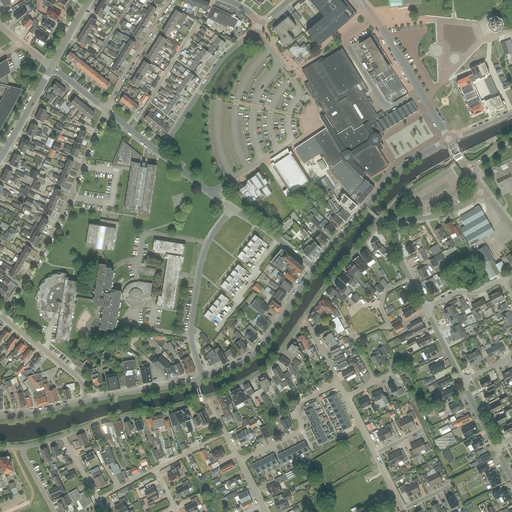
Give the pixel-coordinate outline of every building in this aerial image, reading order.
[(55,5),(47,1),(46,0),(43,5),(50,9),(48,14),(58,20),(61,13),(53,8),(55,5)] [(196,6),(197,0),(190,0),(190,4),(188,3),(187,8),(189,9),(190,4),(194,5),(196,6)] [(201,8),(204,1),(201,0),(197,0),(196,6),(194,5),(193,10),(195,11),(196,6),(200,7),(201,8)] [(301,0),(293,7),(296,9),(306,1),(304,0),(301,0)] [(309,0),(324,17),(307,31),(319,46),(357,14),(345,0),(343,0),(342,2),(340,0),(309,0)] [(388,0),(389,7),(398,6),(398,9),(398,8),(407,7),(407,4),(421,2),(420,0),(388,0)] [(107,13),(108,11),(105,9),(107,5),(108,5),(102,1),(99,7),(104,10),(103,11),(107,13)] [(201,8),(200,7),(199,12),(201,13),(202,8),(208,10),(210,3),(204,1),(201,8)] [(22,2),(11,8),(13,11),(24,4),(22,2)] [(148,12),(153,15),(157,9),(152,6),(152,5),(149,3),(147,5),(151,7),(148,11),(148,12)] [(13,15),(17,20),(27,12),(23,7),(13,15)] [(107,13),(103,11),(104,10),(99,7),(95,13),(100,16),(100,17),(103,19),(105,17),(107,13)] [(238,20),(239,19),(231,15),(230,14),(229,14),(227,13),(226,12),(226,13),(224,12),(223,11),(222,11),(219,9),(218,8),(217,9),(214,7),(208,19),(206,23),(212,26),(214,22),(226,27),(227,25),(234,28),(234,29),(236,25),(239,26),(240,26),(241,23),(241,22),(238,20)] [(148,12),(148,11),(144,8),(142,12),(140,10),(138,13),(141,15),(145,17),(144,17),(150,21),(153,15),(148,12)] [(182,15),(186,17),(187,15),(183,13),(183,14),(176,10),(173,16),(180,19),(180,18),(182,15)] [(292,14),(298,21),(302,18),(296,11),(292,14)] [(52,32),(56,25),(48,20),(49,18),(44,15),(42,19),(45,20),(42,26),(52,32)] [(144,17),(145,17),(141,15),(140,17),(143,19),(141,23),(146,26),(150,21),(144,17)] [(184,21),(180,18),(180,19),(173,16),(170,21),(176,25),(177,24),(179,20),(183,23),(184,21)] [(34,26),(38,22),(35,19),(33,21),(28,17),(21,24),(27,29),(32,24),(34,26)] [(96,29),(98,27),(95,25),(97,21),(92,17),(88,23),(94,27),(93,27),(96,29)] [(141,23),(132,17),(131,20),(136,23),(140,25),(137,28),(137,29),(142,32),(146,26),(141,23)] [(274,29),(282,39),(279,41),(285,47),(294,40),(288,32),(296,25),(289,17),(276,27),(276,26),(273,28),(274,29)] [(124,29),(128,22),(124,20),(123,19),(120,24),(122,26),(122,27),(124,29)] [(499,22),(495,20),(491,21),(489,25),(491,29),(494,31),(498,29),(500,25),(499,22)] [(170,21),(166,26),(173,30),(173,29),(175,26),(179,28),(180,26),(177,24),(176,25),(170,21)] [(91,31),(93,27),(94,27),(88,23),(85,29),(90,32),(90,33),(93,35),(94,33),(91,31)] [(142,32),(137,29),(137,28),(132,25),(130,28),(135,32),(133,35),(139,38),(142,32)] [(166,26),(163,32),(169,36),(172,31),(176,33),(177,31),(173,29),(173,30),(166,26)] [(45,43),(49,36),(39,30),(40,29),(37,28),(33,33),(37,35),(35,37),(45,43)] [(87,37),(90,33),(90,32),(85,29),(81,35),(86,38),(86,39),(91,42),(92,40),(87,37)] [(116,30),(113,35),(118,39),(121,34),(116,30)] [(216,33),(214,36),(217,38),(215,41),(223,47),(226,42),(219,37),(219,36),(216,33)] [(358,42),(352,46),(356,53),(359,51),(363,59),(366,57),(377,76),(392,67),(371,34),(362,39),(363,41),(359,44),(358,42)] [(91,42),(86,39),(86,38),(81,35),(77,41),(83,44),(82,45),(86,47),(87,44),(91,46),(93,44),(91,42)] [(131,39),(127,36),(125,35),(123,38),(129,42),(127,45),(132,48),(136,42),(131,39)] [(160,36),(157,41),(164,45),(164,44),(166,41),(170,43),(171,41),(167,39),(167,40),(160,36)] [(212,38),(211,40),(214,43),(212,45),(211,46),(219,52),(223,47),(215,41),(212,38)] [(160,50),(161,50),(161,49),(163,46),(167,48),(168,46),(164,44),(164,45),(157,41),(154,46),(160,50)] [(509,53),(505,41),(500,43),(505,55),(507,54),(508,57),(507,58),(508,60),(511,58),(509,53)] [(127,45),(124,42),(122,45),(126,47),(124,50),(123,51),(128,54),(132,48),(127,45)] [(209,43),(207,45),(210,47),(208,51),(211,54),(215,57),(219,52),(211,46),(212,45),(209,43)] [(300,47),(296,43),(288,50),(295,58),(293,60),(294,62),(297,61),(298,63),(314,49),(309,44),(306,46),(304,44),(300,47)] [(157,55),(158,54),(159,52),(163,54),(164,52),(161,50),(160,50),(154,46),(151,51),(157,55)] [(71,52),(67,57),(72,61),(76,56),(75,55),(72,53),(74,50),(72,48),(70,51),(71,52)] [(123,51),(124,50),(120,48),(119,50),(122,53),(120,56),(120,57),(125,60),(128,54),(123,51)] [(198,49),(197,51),(200,53),(208,58),(211,54),(208,51),(204,48),(201,51),(198,49)] [(310,68),(304,72),(310,81),(311,80),(314,85),(308,88),(325,116),(326,115),(328,118),(329,120),(328,121),(331,126),(337,134),(350,126),(353,130),(363,125),(362,123),(366,120),(370,126),(374,123),(381,133),(418,111),(412,101),(385,117),(382,112),(376,115),(371,106),(373,104),(369,98),(367,100),(364,94),(369,92),(342,48),(332,54),(324,59),(310,68)] [(117,54),(112,51),(110,50),(108,54),(115,58),(114,60),(116,62),(116,63),(121,66),(125,60),(120,57),(120,56),(117,54)] [(151,51),(147,57),(153,61),(156,56),(160,59),(161,57),(158,54),(157,55),(151,51)] [(76,56),(72,61),(76,65),(81,60),(80,59),(77,57),(79,54),(77,52),(75,55),(76,56)] [(195,54),(193,56),(196,58),(197,57),(205,63),(208,58),(200,53),(198,56),(195,54)] [(111,62),(113,60),(103,54),(99,59),(103,61),(105,59),(111,62)] [(81,60),(76,65),(81,69),(85,64),(85,63),(82,61),(84,58),(82,56),(80,59),(81,60)] [(191,58),(190,60),(193,63),(193,62),(201,68),(205,63),(197,57),(196,58),(194,61),(191,58)] [(85,64),(81,69),(86,73),(90,68),(90,67),(87,65),(89,62),(87,60),(85,63),(85,64)] [(116,62),(114,60),(113,60),(111,62),(112,63),(110,66),(113,68),(112,69),(117,72),(121,66),(116,63),(116,62)] [(155,66),(151,64),(151,65),(144,61),(141,66),(148,70),(148,69),(152,72),(154,68),(155,66)] [(188,63),(186,65),(190,67),(197,72),(201,68),(193,62),(193,63),(191,65),(188,63)] [(468,76),(457,81),(473,116),(484,111),(472,83),(476,81),(476,80),(489,73),(484,62),(470,69),(473,74),(468,76)] [(4,63),(0,65),(0,76),(8,71),(4,63)] [(90,68),(86,73),(91,77),(95,72),(94,71),(91,69),(94,66),(92,64),(90,67),(90,68)] [(151,74),(152,72),(148,69),(148,70),(141,66),(138,72),(144,76),(145,75),(147,71),(151,74)] [(408,94),(392,67),(381,73),(398,100),(408,94)] [(95,72),(91,77),(96,81),(100,76),(99,75),(96,73),(99,69),(97,68),(94,71),(95,72)] [(187,69),(186,71),(189,73),(187,76),(186,77),(194,82),(198,78),(190,72),(191,71),(187,69)] [(105,80),(104,79),(101,77),(104,73),(102,72),(99,75),(100,76),(96,81),(101,85),(105,80)] [(149,77),(145,75),(144,76),(138,72),(134,77),(141,81),(141,80),(145,82),(149,77)] [(0,84),(10,87),(14,88),(14,87),(7,86),(8,85),(8,84),(8,82),(8,81),(8,80),(8,79),(7,78),(7,77),(6,76),(6,75),(7,74),(0,78),(0,84)] [(184,74),(182,76),(185,78),(183,81),(191,87),(194,82),(186,77),(187,76),(184,74)] [(105,80),(101,85),(106,89),(110,84),(106,80),(109,77),(107,76),(104,79),(105,80)] [(145,82),(141,80),(141,81),(134,77),(131,83),(137,87),(140,82),(144,84),(145,82)] [(180,78),(179,81),(182,83),(180,85),(179,86),(187,92),(191,87),(183,81),(180,78)] [(47,103),(61,86),(56,82),(51,88),(54,90),(49,95),(48,94),(45,97),(50,100),(47,103)] [(152,87),(148,84),(147,83),(142,91),(147,94),(152,87)] [(177,83),(175,85),(179,88),(176,91),(178,93),(178,92),(184,97),(184,96),(187,92),(179,86),(180,85),(177,83)] [(10,87),(0,84),(0,94),(1,96),(3,97),(7,91),(5,90),(5,89),(5,87),(9,88),(10,87)] [(61,96),(61,95),(66,90),(61,86),(47,103),(49,105),(58,94),(61,96)] [(10,89),(5,98),(13,103),(18,94),(10,89)] [(124,95),(120,100),(125,104),(130,98),(129,98),(126,95),(128,92),(126,91),(124,94),(124,95)] [(172,93),(171,95),(174,97),(175,97),(182,103),(186,98),(184,96),(184,97),(178,92),(178,93),(176,95),(172,93)] [(130,98),(125,104),(130,108),(135,102),(134,102),(131,99),(133,96),(131,95),(129,98),(130,98)] [(504,106),(499,95),(485,102),(490,113),(496,110),(497,110),(498,110),(498,109),(504,106)] [(55,107),(57,104),(61,99),(59,97),(52,105),(55,107)] [(70,103),(67,106),(69,107),(71,104),(74,107),(75,107),(80,101),(75,97),(70,103)] [(169,98),(167,100),(171,102),(171,101),(179,107),(182,103),(175,97),(174,97),(172,100),(169,98)] [(5,98),(0,106),(8,111),(13,103),(5,98)] [(135,102),(130,108),(135,112),(140,106),(136,103),(138,100),(136,99),(134,102),(135,102)] [(74,107),(72,110),(74,111),(76,108),(79,111),(80,111),(85,105),(80,101),(75,107),(74,107)] [(165,102),(164,104),(167,107),(168,106),(175,112),(179,107),(171,101),(171,102),(169,105),(165,102)] [(79,111),(77,114),(78,115),(81,112),(84,115),(85,115),(90,109),(85,105),(80,111),(79,111)] [(0,106),(0,117),(4,119),(8,111),(0,106)] [(162,107),(160,109),(164,112),(164,111),(172,117),(175,112),(168,106),(167,107),(165,109),(162,107)] [(150,111),(145,118),(149,122),(155,115),(154,114),(152,112),(154,109),(152,107),(149,111),(150,111)] [(40,108),(38,114),(47,118),(48,118),(49,115),(45,114),(47,111),(40,108)] [(84,115),(82,118),(83,119),(86,116),(90,119),(95,113),(90,109),(85,115),(84,115)] [(155,115),(149,122),(154,126),(160,118),(159,118),(156,116),(159,113),(157,111),(154,114),(155,115)] [(38,114),(35,119),(42,122),(43,119),(46,121),(46,120),(47,118),(38,114)] [(160,118),(154,126),(158,129),(164,122),(163,121),(161,119),(163,116),(161,115),(159,118),(160,118)] [(394,152),(397,158),(435,136),(425,117),(389,137),(392,141),(397,150),(394,152)] [(164,122),(158,129),(163,133),(169,126),(165,123),(168,120),(166,118),(163,121),(164,122)] [(330,126),(295,149),(304,164),(319,155),(322,158),(323,157),(330,169),(329,170),(340,184),(350,196),(365,180),(362,176),(365,173),(371,177),(385,169),(389,166),(388,166),(385,161),(386,161),(385,160),(382,155),(381,154),(378,149),(382,147),(382,146),(383,147),(383,146),(381,143),(382,139),(384,137),(381,133),(374,123),(370,126),(366,120),(362,123),(363,125),(353,130),(350,126),(337,134),(331,126),(330,126)] [(32,123),(29,129),(39,133),(40,133),(42,134),(45,136),(49,128),(44,125),(41,131),(37,129),(38,126),(32,123)] [(59,132),(62,125),(59,123),(56,128),(55,127),(53,129),(59,132)] [(78,136),(84,138),(86,132),(81,130),(81,129),(78,127),(76,130),(80,132),(79,135),(78,136)] [(29,129),(27,134),(33,137),(34,135),(38,136),(39,133),(29,129)] [(78,136),(79,135),(75,133),(74,136),(77,138),(76,141),(76,142),(81,144),(84,138),(78,136)] [(48,137),(45,144),(50,147),(54,140),(48,137)] [(23,138),(20,144),(30,148),(34,150),(36,147),(31,145),(28,144),(29,141),(23,138)] [(76,141),(72,139),(69,138),(68,142),(75,144),(73,148),(78,150),(81,144),(76,142),(76,141)] [(115,156),(112,165),(119,166),(131,168),(131,172),(132,172),(132,175),(130,174),(129,181),(131,182),(130,184),(129,184),(128,191),(129,191),(129,194),(127,193),(126,200),(128,201),(127,203),(126,203),(125,210),(131,211),(139,212),(149,213),(150,207),(149,206),(149,204),(150,204),(152,197),(150,197),(150,194),(152,194),(153,188),(151,187),(152,185),(153,185),(154,178),(153,178),(153,175),(155,175),(156,169),(154,168),(155,165),(148,164),(147,168),(145,167),(146,163),(143,162),(142,167),(140,167),(142,157),(143,157),(122,141),(115,156)] [(61,145),(55,142),(52,148),(58,151),(61,145)] [(20,144),(18,149),(25,152),(26,149),(29,151),(30,148),(20,144)] [(73,148),(66,144),(64,148),(72,151),(70,154),(76,157),(78,150),(73,148)] [(52,158),(56,151),(51,149),(47,156),(52,158)] [(271,164),(272,167),(287,189),(282,192),(286,198),(310,183),(292,154),(290,151),(271,164)] [(14,154),(12,159),(21,163),(22,161),(20,159),(21,157),(14,154)] [(66,165),(71,168),(74,161),(68,159),(69,158),(65,157),(64,159),(67,161),(66,164),(66,165)] [(12,159),(9,165),(18,169),(19,165),(21,166),(22,164),(21,163),(12,159)] [(66,164),(60,162),(58,165),(64,168),(63,171),(69,174),(71,168),(66,165),(66,164)] [(6,168),(3,174),(13,178),(14,176),(11,175),(12,171),(6,168)] [(63,171),(59,169),(58,171),(62,173),(61,177),(60,177),(66,180),(69,174),(63,171)] [(38,177),(45,179),(46,176),(43,175),(45,171),(41,170),(38,177)] [(271,194),(271,193),(269,189),(270,189),(267,185),(266,186),(265,185),(268,183),(265,178),(264,179),(259,173),(258,172),(250,178),(250,179),(241,185),(240,184),(237,186),(239,190),(236,192),(240,198),(243,196),(247,202),(247,201),(249,204),(248,204),(249,206),(252,204),(252,203),(256,200),(255,199),(262,194),(264,197),(266,198),(268,196),(268,195),(269,195),(271,194)] [(3,174),(1,180),(7,182),(8,180),(11,181),(13,178),(3,174)] [(54,174),(53,177),(56,178),(56,177),(60,179),(58,184),(63,186),(66,180),(60,177),(61,177),(54,174)] [(353,194),(350,197),(353,200),(355,200),(360,205),(375,188),(366,180),(353,194)] [(34,182),(31,188),(38,191),(41,185),(36,183),(34,182)] [(2,190),(3,186),(0,184),(0,191),(1,192),(7,195),(9,196),(10,194),(2,190)] [(59,197),(61,191),(56,188),(52,186),(51,188),(55,190),(53,194),(53,195),(59,197)] [(53,195),(53,194),(49,192),(48,195),(52,196),(50,200),(50,201),(56,203),(59,197),(53,195)] [(321,195),(324,200),(325,199),(326,200),(329,198),(328,197),(329,197),(325,192),(321,195)] [(344,194),(338,201),(339,203),(352,214),(354,211),(354,212),(356,209),(358,206),(344,194)] [(27,198),(24,204),(30,207),(33,202),(27,198)] [(50,201),(50,200),(47,199),(46,201),(49,203),(48,207),(53,210),(56,203),(50,201)] [(330,202),(329,203),(331,206),(337,214),(346,222),(352,215),(342,206),(340,208),(337,204),(335,206),(331,200),(329,201),(330,202)] [(48,207),(42,204),(40,207),(46,210),(45,214),(50,216),(53,210),(48,207)] [(465,226),(460,228),(470,246),(494,232),(479,206),(460,217),(465,226)] [(1,207),(0,208),(0,210),(14,217),(15,215),(1,207)] [(330,220),(332,223),(337,228),(342,222),(332,212),(330,214),(333,217),(330,220)] [(40,215),(39,217),(38,217),(36,220),(37,221),(38,221),(40,223),(45,227),(48,221),(43,218),(44,217),(40,215)] [(321,225),(318,222),(313,217),(310,220),(320,230),(323,228),(330,235),(336,230),(326,220),(321,225)] [(67,274),(61,273),(61,274),(58,274),(52,275),(52,276),(50,278),(49,277),(44,280),(45,281),(43,283),(43,282),(39,287),(40,288),(39,291),(38,290),(36,296),(38,296),(38,299),(37,299),(37,305),(38,305),(39,307),(38,308),(41,313),(42,313),(44,315),(43,315),(47,320),(48,319),(50,320),(50,321),(50,322),(55,312),(60,314),(56,342),(58,342),(58,340),(68,341),(75,300),(94,303),(93,304),(100,305),(104,305),(100,329),(107,330),(107,328),(113,329),(114,327),(116,327),(120,301),(124,300),(124,301),(125,303),(126,304),(128,306),(129,307),(131,307),(132,308),(134,309),(136,309),(137,309),(139,308),(141,308),(142,307),(144,306),(145,305),(146,304),(147,302),(148,300),(157,303),(157,304),(156,305),(156,306),(157,304),(160,306),(160,307),(173,309),(179,271),(181,264),(182,257),(185,244),(154,240),(152,252),(166,254),(165,259),(165,258),(168,259),(162,296),(159,295),(158,298),(150,296),(152,284),(143,283),(143,280),(140,280),(140,282),(138,282),(138,283),(136,283),(134,283),(132,283),(131,284),(129,285),(128,286),(127,287),(126,288),(125,290),(124,291),(123,294),(121,293),(122,291),(115,290),(115,292),(111,291),(114,271),(112,270),(112,268),(108,267),(109,265),(102,252),(102,249),(112,251),(116,228),(118,229),(119,222),(104,220),(104,223),(100,222),(99,225),(89,224),(86,246),(100,249),(99,252),(106,265),(100,264),(94,300),(75,297),(78,282),(68,280),(69,278),(66,277),(67,274)] [(6,230),(9,225),(1,221),(0,223),(0,226),(4,229),(6,230)] [(40,223),(38,221),(37,221),(35,223),(33,227),(36,229),(41,232),(45,227),(40,223)] [(458,237),(462,234),(454,221),(452,223),(451,222),(445,225),(449,231),(448,231),(451,235),(455,233),(458,237)] [(36,229),(33,227),(29,224),(28,227),(31,229),(29,232),(33,235),(38,238),(41,232),(36,229)] [(440,241),(447,237),(441,227),(436,230),(439,237),(439,238),(440,241)] [(29,232),(23,229),(22,232),(25,234),(25,235),(31,238),(29,241),(34,244),(38,238),(33,235),(29,232)] [(318,245),(311,238),(304,229),(300,231),(306,238),(307,238),(308,237),(309,238),(308,239),(309,240),(306,242),(306,243),(301,249),(303,251),(303,252),(311,260),(321,249),(318,245)] [(8,242),(12,235),(7,231),(3,238),(8,242)] [(322,245),(327,240),(320,233),(317,237),(314,234),(311,238),(318,245),(320,243),(322,245)] [(251,240),(259,247),(263,241),(255,235),(251,240)] [(449,249),(450,249),(452,253),(457,250),(450,239),(445,242),(449,249)] [(246,246),(254,252),(259,247),(251,240),(246,246)] [(380,244),(378,241),(372,244),(376,251),(379,249),(383,255),(387,252),(386,249),(385,250),(383,246),(382,247),(381,244),(380,244)] [(23,251),(28,254),(31,249),(27,246),(27,245),(23,243),(22,245),(25,247),(23,251)] [(410,254),(418,249),(416,245),(413,247),(411,244),(405,248),(410,254)] [(242,251),(250,258),(254,252),(246,246),(242,251)] [(23,251),(20,249),(17,248),(16,250),(22,253),(20,256),(19,257),(24,260),(28,254),(23,251)] [(429,260),(423,248),(418,250),(424,262),(429,260)] [(291,270),(296,275),(299,272),(303,266),(302,265),(302,264),(302,263),(301,262),(300,262),(300,263),(296,261),(297,260),(297,259),(296,258),(295,258),(294,259),(291,257),(292,256),(292,255),(291,254),(290,254),(289,255),(288,254),(286,252),(287,251),(285,250),(284,251),(282,249),(273,260),(271,263),(277,267),(279,265),(288,273),(291,270)] [(496,276),(492,269),(488,262),(494,258),(489,249),(483,252),(481,249),(478,251),(485,263),(482,265),(487,274),(489,278),(490,279),(492,278),(496,276)] [(367,263),(373,259),(367,250),(361,254),(367,263)] [(250,258),(242,251),(237,257),(245,263),(250,258)] [(19,257),(20,256),(16,254),(15,257),(18,259),(16,262),(16,263),(21,266),(24,260),(19,257)] [(362,261),(358,256),(353,260),(362,272),(364,275),(367,273),(365,270),(368,268),(363,260),(362,261)] [(439,264),(435,257),(430,260),(433,267),(439,264)] [(16,263),(16,262),(13,260),(11,263),(15,265),(13,268),(12,269),(17,272),(21,266),(16,263)] [(0,265),(1,265),(6,270),(6,269),(10,271),(8,275),(14,278),(17,272),(12,269),(13,268),(3,262),(0,261),(0,265)] [(495,265),(500,273),(506,270),(501,261),(495,265)] [(352,276),(359,269),(352,263),(345,270),(352,276)] [(234,270),(242,276),(246,271),(238,264),(234,270)] [(426,270),(429,269),(427,266),(425,267),(424,267),(418,270),(422,279),(429,275),(426,270)] [(280,273),(275,269),(272,274),(280,280),(278,284),(280,286),(289,292),(293,286),(284,280),(287,277),(281,272),(280,273)] [(229,275),(237,282),(242,276),(234,270),(229,275)] [(298,276),(296,275),(291,270),(288,273),(286,276),(293,282),(294,281),(295,281),(296,280),(296,279),(298,276)] [(345,284),(347,283),(349,285),(354,280),(347,274),(346,275),(344,273),(339,278),(340,279),(345,284)] [(225,281),(233,287),(237,282),(229,275),(225,281)] [(431,295),(437,291),(434,285),(436,284),(433,278),(426,281),(428,284),(426,285),(427,288),(428,288),(431,295)] [(346,285),(345,284),(340,279),(335,284),(337,286),(336,288),(342,294),(347,290),(344,287),(346,285)] [(383,287),(387,284),(384,279),(379,281),(383,287)] [(233,287),(225,281),(221,286),(228,293),(233,287)] [(276,290),(279,286),(272,281),(269,284),(276,290)] [(5,283),(0,289),(0,292),(3,295),(8,290),(6,288),(8,285),(5,283)] [(259,293),(263,288),(256,283),(253,288),(259,293)] [(372,296),(376,292),(367,283),(365,285),(369,288),(366,291),(372,296)] [(379,293),(383,290),(378,284),(374,288),(379,293)] [(287,295),(279,289),(276,293),(267,287),(265,290),(282,302),(287,295)] [(332,297),(335,293),(336,294),(338,299),(341,298),(339,293),(331,287),(326,293),(332,297)] [(402,289),(395,293),(398,299),(401,298),(404,304),(412,300),(407,291),(403,293),(402,289)] [(494,294),(498,302),(504,299),(500,291),(494,294)] [(217,299),(225,306),(230,300),(222,294),(217,299)] [(493,304),(498,302),(494,294),(488,297),(491,301),(488,302),(492,310),(495,308),(493,304)] [(267,312),(270,308),(263,303),(264,302),(257,297),(251,306),(263,315),(266,311),(267,312)] [(336,309),(332,306),(331,305),(332,303),(329,300),(328,300),(324,297),(321,302),(334,311),(336,309)] [(213,305),(221,311),(225,306),(217,299),(213,305)] [(455,308),(453,305),(458,302),(456,299),(448,303),(450,306),(443,309),(445,312),(443,313),(445,316),(456,310),(459,309),(458,309),(460,308),(459,305),(455,308)] [(492,310),(488,302),(485,304),(483,299),(477,302),(481,310),(484,309),(485,311),(488,309),(491,308),(492,310)] [(282,307),(273,301),(270,307),(278,313),(282,307)] [(336,313),(329,308),(320,301),(314,309),(315,310),(323,316),(327,311),(333,315),(331,316),(332,316),(328,318),(330,321),(338,316),(336,313)] [(476,320),(479,319),(481,317),(478,312),(481,310),(477,302),(472,305),(474,310),(471,311),(476,320)] [(248,306),(245,303),(238,311),(241,314),(244,311),(243,310),(245,308),(246,309),(248,306)] [(406,318),(411,315),(417,312),(413,304),(402,310),(406,318)] [(208,310),(216,317),(221,311),(213,305),(208,310)] [(391,305),(385,309),(388,314),(394,310),(391,305)] [(503,310),(499,312),(496,314),(498,319),(502,317),(504,320),(511,316),(511,314),(510,310),(508,308),(505,310),(503,310)] [(315,310),(314,309),(310,316),(314,319),(313,320),(314,322),(316,323),(318,321),(320,323),(325,318),(324,317),(323,316),(315,310)] [(216,317),(208,310),(204,316),(212,322),(216,317)] [(457,321),(466,317),(464,314),(459,316),(456,310),(445,316),(446,319),(448,319),(449,321),(456,318),(457,321)] [(267,323),(268,322),(268,321),(264,319),(265,318),(262,316),(256,324),(263,329),(268,323),(267,323)] [(342,325),(338,316),(330,321),(334,329),(336,332),(337,334),(345,330),(342,325)] [(452,335),(463,329),(460,323),(467,320),(466,317),(457,321),(459,324),(451,328),(452,331),(450,332),(452,335)] [(401,319),(391,323),(393,327),(403,323),(401,319)] [(409,331),(423,324),(421,319),(410,324),(411,326),(407,328),(409,331)] [(324,322),(322,324),(318,327),(320,329),(318,330),(321,334),(329,328),(324,322)] [(252,343),(258,337),(253,332),(255,330),(250,325),(246,329),(249,331),(245,336),(252,343)] [(401,343),(406,340),(407,338),(415,334),(416,335),(426,330),(424,325),(409,332),(398,338),(401,343)] [(465,340),(470,337),(468,334),(466,335),(463,329),(452,335),(453,338),(455,337),(457,340),(463,337),(465,340)] [(0,342),(2,340),(3,342),(10,334),(5,330),(0,335),(0,342)] [(241,352),(247,347),(240,340),(243,337),(237,331),(233,334),(239,341),(235,344),(241,352)] [(209,344),(211,342),(207,339),(208,338),(202,333),(200,335),(209,344)] [(325,343),(334,338),(332,334),(331,333),(330,333),(327,335),(328,335),(323,338),(325,343)] [(313,347),(311,348),(310,347),(311,346),(305,334),(300,336),(299,336),(298,337),(297,338),(303,351),(305,349),(308,355),(316,352),(313,347)] [(9,351),(17,340),(12,336),(7,343),(8,345),(5,348),(9,351)] [(423,338),(416,341),(415,339),(407,343),(408,347),(416,343),(419,348),(429,344),(428,343),(432,341),(429,336),(424,338),(423,338)] [(342,344),(340,341),(339,338),(337,339),(336,337),(334,338),(325,343),(328,348),(336,344),(337,346),(342,344)] [(504,347),(507,346),(503,339),(499,341),(500,343),(496,345),(500,354),(506,351),(504,347)] [(170,342),(166,344),(170,353),(174,351),(170,342)] [(301,359),(303,356),(302,354),(300,352),(301,351),(299,350),(300,349),(299,348),(299,347),(297,346),(297,345),(297,344),(297,343),(296,342),(295,342),(294,342),(293,342),(292,344),(292,343),(291,344),(287,350),(297,357),(297,356),(301,359)] [(10,355),(13,357),(15,355),(16,356),(18,352),(20,353),(25,347),(20,343),(15,349),(15,350),(12,353),(12,352),(10,355)] [(346,351),(343,346),(342,343),(342,344),(337,346),(338,348),(330,352),(333,357),(346,351)] [(492,347),(490,343),(488,345),(489,348),(490,348),(491,348),(495,356),(500,354),(496,345),(492,347)] [(371,358),(374,362),(377,368),(383,364),(382,362),(386,360),(384,358),(385,358),(384,355),(387,353),(389,352),(389,351),(385,344),(383,345),(383,346),(378,349),(378,350),(373,353),(374,356),(371,358)] [(217,354),(213,349),(209,345),(204,349),(210,361),(209,361),(211,366),(221,361),(217,354)] [(233,358),(237,354),(229,345),(228,346),(229,349),(226,352),(229,356),(231,355),(233,358)] [(482,351),(480,346),(479,345),(476,347),(478,349),(472,352),(478,364),(481,362),(480,361),(483,359),(480,353),(482,351)] [(490,348),(489,348),(488,345),(485,347),(486,348),(482,350),(485,357),(488,355),(490,359),(495,356),(491,348),(490,348)] [(110,354),(102,346),(98,350),(105,358),(110,354)] [(223,351),(219,346),(215,349),(214,349),(213,349),(217,354),(221,361),(223,364),(228,362),(223,351)] [(438,354),(434,346),(424,352),(427,359),(438,354)] [(28,359),(33,352),(28,348),(23,355),(23,356),(20,359),(25,362),(27,359),(28,359)] [(181,360),(183,364),(187,374),(195,370),(191,360),(190,361),(188,356),(188,357),(185,351),(180,353),(180,351),(177,352),(181,360)] [(475,366),(478,364),(472,352),(466,355),(465,353),(462,355),(465,360),(468,359),(471,365),(474,364),(475,366)] [(337,364),(347,358),(347,357),(345,358),(343,353),(334,358),(337,364)] [(36,365),(41,359),(36,355),(31,362),(33,363),(30,367),(32,369),(36,365)] [(177,374),(173,366),(171,367),(170,363),(161,355),(158,358),(155,355),(150,360),(162,371),(164,370),(168,379),(178,375),(177,374)] [(177,374),(178,375),(178,377),(179,376),(180,377),(183,375),(184,374),(179,363),(176,364),(172,355),(169,356),(173,366),(177,374)] [(282,356),(278,361),(287,367),(288,365),(289,367),(289,368),(290,372),(293,371),(295,376),(297,376),(298,369),(297,367),(301,363),(296,359),(293,363),(294,365),(292,366),(290,362),(282,356)] [(10,369),(16,361),(14,358),(10,363),(9,363),(6,366),(10,369)] [(348,359),(346,360),(337,365),(340,370),(356,361),(355,358),(349,361),(348,359)] [(113,366),(117,362),(115,359),(111,363),(106,364),(108,368),(113,366)] [(85,373),(92,365),(87,360),(84,363),(86,365),(81,370),(85,373)] [(133,360),(123,362),(125,375),(127,385),(127,387),(133,386),(133,385),(136,385),(134,375),(137,370),(135,362),(135,360),(134,360),(133,360)] [(358,373),(362,370),(357,362),(353,364),(358,373)] [(445,367),(442,362),(436,365),(436,364),(429,367),(432,373),(445,367)] [(147,366),(147,363),(141,364),(142,367),(140,368),(143,383),(153,381),(150,366),(147,366)] [(19,374),(25,368),(22,365),(16,372),(17,373),(16,374),(17,375),(18,374),(19,374)] [(94,369),(100,384),(103,383),(101,377),(102,376),(99,367),(94,369)] [(284,377),(282,374),(278,367),(272,370),(276,377),(272,379),(278,390),(287,386),(289,389),(294,386),(290,378),(291,377),(288,371),(282,374),(285,378),(286,380),(283,382),(281,379),(284,377)] [(109,368),(103,370),(105,379),(106,378),(109,390),(109,391),(121,388),(121,386),(127,385),(125,375),(120,376),(121,378),(119,378),(118,373),(110,375),(109,368)] [(345,379),(355,374),(352,368),(342,373),(345,379)] [(95,385),(100,384),(94,369),(90,370),(92,376),(91,376),(92,379),(93,379),(95,385)] [(509,382),(511,381),(507,372),(502,374),(505,380),(502,381),(505,387),(510,385),(509,382)] [(50,404),(58,401),(56,393),(56,392),(55,388),(50,389),(48,383),(47,379),(43,380),(41,373),(26,377),(36,389),(43,387),(46,395),(47,395),(50,404)] [(269,390),(267,386),(271,384),(266,375),(258,379),(265,393),(269,390)] [(449,377),(437,383),(432,385),(434,390),(452,382),(449,377)] [(488,388),(494,385),(493,382),(492,383),(489,378),(479,382),(482,388),(487,385),(488,388)] [(37,407),(48,404),(45,396),(42,397),(41,395),(40,395),(28,380),(24,383),(34,396),(35,399),(34,399),(35,402),(36,402),(37,407)] [(404,393),(401,388),(398,390),(394,382),(388,385),(392,393),(396,391),(399,396),(404,393)] [(74,383),(66,385),(66,390),(62,390),(64,399),(71,398),(69,391),(75,390),(74,383)] [(254,393),(248,383),(243,386),(248,396),(254,393)] [(484,395),(487,400),(496,396),(494,393),(496,392),(495,389),(493,387),(487,390),(489,393),(484,395)] [(20,407),(26,405),(23,395),(23,392),(24,392),(22,388),(16,389),(18,397),(20,407)] [(239,388),(231,393),(234,399),(233,399),(236,405),(247,399),(244,394),(243,394),(239,388)] [(445,401),(456,395),(453,388),(447,391),(446,390),(443,392),(441,389),(434,392),(437,398),(442,395),(445,401)] [(382,398),(385,405),(391,402),(388,395),(385,397),(381,390),(372,394),(376,401),(382,398)] [(27,396),(28,398),(25,398),(28,408),(33,406),(31,397),(30,396),(27,391),(24,393),(24,396),(27,396)] [(329,402),(326,404),(327,406),(330,404),(330,403),(339,399),(336,393),(327,398),(329,402)] [(228,394),(222,397),(226,405),(225,406),(226,410),(228,409),(229,408),(228,405),(232,403),(228,394)] [(265,394),(261,397),(265,406),(266,405),(267,408),(271,406),(265,394)] [(231,415),(228,409),(226,410),(225,406),(226,405),(222,397),(218,400),(223,411),(226,418),(227,417),(228,421),(233,418),(231,415)] [(359,402),(362,409),(371,404),(367,397),(364,398),(364,399),(359,402)] [(332,408),(328,409),(329,411),(333,410),(333,409),(341,404),(339,399),(330,403),(330,404),(332,408)] [(452,414),(463,409),(459,401),(453,404),(449,406),(452,414)] [(316,412),(317,413),(320,412),(319,409),(316,411),(314,408),(316,407),(318,406),(316,403),(315,404),(314,402),(305,407),(307,410),(305,411),(308,417),(316,412)] [(493,412),(502,407),(499,402),(490,407),(493,412)] [(335,413),(331,415),(332,417),(336,415),(335,414),(344,410),(341,404),(333,409),(333,410),(335,413)] [(438,414),(446,410),(443,404),(435,408),(438,414)] [(181,410),(187,428),(189,432),(192,431),(190,427),(188,421),(191,420),(190,415),(189,415),(187,409),(181,410)] [(205,410),(197,414),(203,425),(210,422),(205,410)] [(337,418),(334,420),(335,422),(338,420),(347,415),(344,410),(335,414),(336,415),(337,418)] [(184,428),(187,427),(181,411),(175,412),(179,424),(182,423),(184,428)] [(237,422),(241,420),(236,411),(233,413),(237,422)] [(404,419),(409,428),(415,425),(412,420),(416,418),(412,411),(407,414),(408,417),(404,419)] [(179,425),(179,424),(175,412),(169,414),(171,420),(170,421),(172,426),(176,424),(177,429),(181,428),(179,425)] [(316,412),(308,417),(310,422),(319,418),(320,419),(323,417),(322,415),(319,417),(317,413),(316,412)] [(498,423),(508,419),(505,414),(496,418),(498,423)] [(164,424),(162,415),(151,418),(154,427),(155,427),(156,427),(157,429),(164,427),(164,424)] [(340,424),(336,425),(338,428),(341,426),(341,425),(350,420),(347,415),(338,420),(340,424)] [(459,426),(471,420),(468,415),(457,421),(452,424),(454,427),(459,425),(459,426)] [(196,426),(201,424),(197,416),(193,419),(196,426)] [(285,429),(292,425),(288,417),(280,421),(285,429)] [(155,428),(155,427),(154,427),(151,418),(146,419),(147,425),(148,424),(149,427),(151,427),(152,431),(154,436),(152,437),(153,441),(158,439),(155,431),(155,429),(155,428)] [(319,418),(310,422),(313,427),(320,424),(322,423),(320,419),(319,418)] [(140,430),(144,429),(140,419),(134,421),(139,435),(142,434),(140,430)] [(171,438),(174,438),(169,419),(164,420),(167,429),(168,428),(171,438)] [(409,428),(404,419),(401,420),(400,419),(395,421),(399,428),(401,427),(403,431),(409,428)] [(130,430),(134,429),(133,424),(131,424),(129,420),(124,422),(128,434),(131,433),(130,430)] [(343,429),(339,431),(340,433),(344,431),(344,430),(352,426),(350,420),(341,425),(341,426),(343,429)] [(511,423),(511,420),(506,423),(508,426),(503,428),(506,434),(511,430),(511,423)] [(118,438),(121,436),(125,435),(123,429),(120,421),(114,422),(116,431),(117,432),(116,433),(118,438)] [(113,422),(107,423),(112,439),(113,441),(113,442),(115,441),(114,437),(113,437),(113,435),(112,434),(115,433),(115,432),(116,432),(113,422)] [(114,443),(113,441),(112,439),(107,423),(101,424),(105,434),(106,433),(107,435),(106,436),(107,439),(109,438),(111,443),(114,443)] [(313,427),(311,428),(314,434),(323,429),(323,430),(327,428),(326,426),(322,428),(320,424),(313,427)] [(387,439),(393,436),(390,431),(393,430),(390,424),(385,426),(386,428),(382,430),(387,439)] [(453,428),(451,424),(448,426),(448,425),(436,431),(438,437),(451,430),(450,430),(453,428)] [(461,430),(465,437),(477,431),(474,424),(461,430)] [(102,433),(99,425),(91,428),(91,429),(90,430),(90,431),(90,432),(91,433),(92,433),(93,433),(94,435),(93,435),(95,441),(98,440),(99,442),(101,440),(101,438),(104,437),(103,434),(102,433)] [(266,426),(260,429),(265,439),(271,436),(266,426)] [(238,439),(251,433),(249,428),(241,432),(242,433),(236,435),(238,439)] [(323,429),(314,434),(316,439),(325,435),(326,435),(329,434),(328,432),(325,433),(323,430),(323,429)] [(387,439),(382,430),(379,432),(378,430),(373,432),(376,438),(379,437),(381,442),(387,439)] [(440,449),(456,441),(451,432),(435,440),(440,449)] [(85,433),(77,435),(80,446),(84,445),(86,450),(92,448),(91,444),(89,445),(85,433)] [(250,439),(253,437),(251,433),(238,439),(240,443),(245,441),(246,442),(250,440),(250,439)] [(325,435),(316,439),(319,444),(328,440),(328,441),(332,439),(331,437),(327,439),(326,435),(325,435)] [(470,438),(463,442),(466,447),(472,444),(474,449),(484,444),(480,437),(474,440),(472,441),(470,438)] [(424,450),(426,452),(431,450),(428,443),(425,445),(422,439),(416,442),(421,451),(424,450)] [(305,441),(300,444),(304,453),(305,452),(308,451),(310,454),(312,453),(310,450),(309,450),(305,441)] [(417,453),(421,451),(416,442),(410,445),(413,450),(409,452),(413,459),(418,456),(417,453)] [(304,453),(300,444),(294,447),(299,456),(300,455),(301,459),(307,456),(305,452),(304,453)] [(106,453),(102,455),(106,466),(111,463),(119,482),(124,480),(117,464),(109,445),(104,447),(106,453)] [(51,447),(53,456),(51,456),(53,463),(58,461),(56,456),(60,455),(57,446),(51,447)] [(294,447),(289,449),(293,458),(294,458),(297,456),(299,460),(301,459),(300,455),(299,456),(294,447)] [(47,448),(40,449),(43,459),(45,459),(46,463),(48,462),(51,467),(53,466),(51,461),(47,448)] [(204,461),(209,459),(223,452),(221,448),(210,454),(208,450),(207,451),(205,449),(196,454),(198,458),(199,457),(201,461),(203,460),(204,461)] [(156,449),(152,451),(156,461),(160,459),(156,449)] [(289,449),(283,452),(288,461),(289,461),(292,459),(294,463),(296,461),(294,458),(293,458),(289,449)] [(403,462),(408,460),(405,455),(402,456),(400,450),(394,453),(398,462),(402,461),(403,462)] [(93,452),(82,458),(84,464),(96,457),(93,452)] [(223,452),(209,459),(211,463),(225,456),(223,452)] [(283,452),(278,455),(282,464),(287,462),(288,465),(291,464),(289,461),(288,461),(283,452)] [(395,464),(398,462),(394,453),(388,456),(390,460),(390,461),(388,462),(391,468),(396,466),(395,464)] [(479,465),(490,459),(488,453),(476,459),(479,465)] [(274,454),(268,456),(273,465),(272,466),(274,469),(276,468),(274,465),(278,463),(274,454)] [(10,460),(8,457),(7,456),(4,457),(5,461),(5,462),(8,472),(13,471),(12,466),(10,460)] [(268,456),(263,459),(267,468),(267,469),(268,472),(270,471),(269,467),(272,466),(273,465),(268,456)] [(263,459),(257,462),(262,471),(261,471),(263,475),(265,474),(263,470),(267,469),(267,468),(263,459)] [(210,470),(213,469),(219,466),(218,462),(211,465),(208,467),(210,470)] [(222,474),(234,468),(231,462),(220,468),(222,474)] [(257,462),(252,465),(257,473),(256,474),(258,478),(260,476),(258,473),(261,471),(262,471),(257,462)] [(490,472),(488,469),(490,468),(487,462),(477,467),(480,473),(485,471),(486,474),(488,479),(489,479),(491,483),(490,483),(492,488),(497,485),(501,483),(499,478),(500,477),(499,474),(497,475),(495,470),(490,472)] [(168,475),(171,481),(180,477),(177,470),(181,468),(178,463),(171,467),(173,472),(168,475)] [(437,483),(442,481),(440,476),(444,475),(439,466),(434,468),(436,472),(432,474),(437,483)] [(98,488),(106,485),(97,467),(91,470),(95,478),(94,479),(98,488)] [(60,474),(62,477),(65,476),(68,482),(76,477),(73,471),(68,473),(67,470),(60,474)] [(52,498),(65,492),(58,475),(56,471),(51,473),(53,478),(53,477),(57,486),(48,490),(52,498)] [(437,483),(432,474),(428,476),(427,473),(422,476),(425,482),(428,481),(431,486),(437,483)] [(283,489),(280,484),(288,480),(285,474),(274,480),(276,482),(267,487),(268,490),(271,488),(272,490),(274,494),(278,492),(283,489)] [(233,486),(241,482),(238,477),(227,482),(229,487),(232,485),(233,486)] [(216,488),(221,485),(217,478),(212,481),(216,488)] [(414,495),(420,492),(417,486),(421,484),(418,478),(412,481),(413,483),(410,485),(414,495)] [(176,490),(179,497),(185,494),(186,495),(190,492),(188,489),(192,488),(188,480),(182,483),(184,486),(176,490)] [(414,495),(410,485),(406,487),(405,484),(399,487),(402,493),(406,492),(408,497),(414,495)] [(310,485),(306,487),(310,494),(314,492),(310,485)] [(156,493),(157,493),(154,487),(147,490),(145,487),(139,490),(142,496),(146,494),(147,497),(156,493)] [(89,504),(92,503),(88,495),(87,496),(85,492),(80,495),(77,489),(69,493),(74,503),(79,500),(84,509),(90,506),(89,504)] [(505,502),(511,498),(507,490),(501,492),(500,489),(492,493),(495,499),(502,496),(505,502)] [(239,504),(251,499),(247,491),(238,495),(236,492),(226,496),(228,501),(239,496),(240,499),(237,501),(239,504)] [(286,500),(292,498),(289,492),(282,495),(284,498),(275,503),(278,509),(281,508),(282,510),(289,507),(286,500)] [(159,499),(156,493),(147,497),(150,503),(148,504),(149,507),(155,504),(154,501),(159,499)] [(459,504),(453,494),(446,498),(451,508),(459,504)] [(62,501),(58,503),(60,508),(59,508),(61,511),(68,509),(67,506),(71,505),(66,495),(61,498),(62,501)] [(127,507),(125,504),(128,502),(126,497),(119,501),(120,503),(114,506),(117,511),(118,511),(127,507)] [(201,505),(197,497),(191,500),(192,503),(185,507),(186,510),(186,511),(192,511),(194,511),(198,509),(197,506),(201,505)] [(253,504),(251,499),(235,507),(237,510),(239,509),(240,511),(244,509),(253,504)] [(437,503),(435,504),(434,504),(433,505),(431,506),(434,511),(445,511),(444,509),(441,510),(437,503)]
